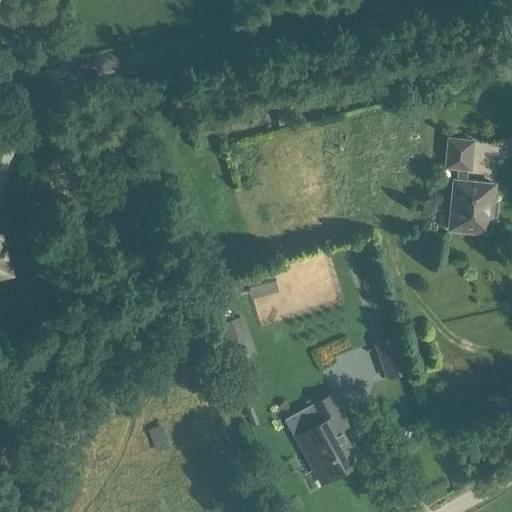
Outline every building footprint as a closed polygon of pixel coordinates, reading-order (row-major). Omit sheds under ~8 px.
[(133,125),(111,130),(116,149),(119,149),(138,144),(133,125)] [(470,170),(473,141),(448,138),(445,167),(458,169),(457,181),(453,180),(448,230),(489,234),(491,215),(495,215),(496,204),(492,203),(494,184),(465,181),(466,169),(470,170)] [(220,190),(232,186),(226,169),(214,174),(220,190)] [(112,218),(152,208),(143,171),(103,180),(112,218)] [(0,275),(9,273),(7,262),(2,242),(8,241),(4,221),(0,222),(0,275)] [(430,221),(430,235),(444,235),(444,221),(430,221)] [(256,278),(248,280),(253,299),(276,292),(269,264),(253,268),(256,278)] [(333,394),(313,405),(322,421),(295,436),(320,482),(358,462),(340,430),(350,425),(333,394)]
